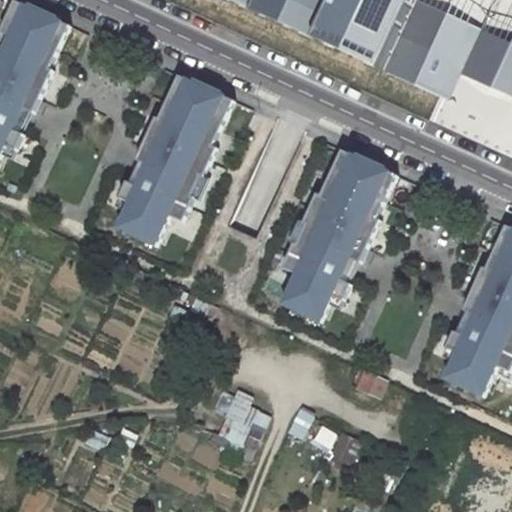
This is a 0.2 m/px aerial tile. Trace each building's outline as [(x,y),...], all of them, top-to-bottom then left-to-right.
[(231,0),(258,12),(321,41),(387,72),(452,101),(466,72),(511,93),(511,45),(485,33),(421,3),(422,0),(231,0)] [(54,71),(74,27),(61,21),(62,18),(35,6),(33,9),(20,3),(6,33),(15,37),(8,52),(0,48),(0,169),(11,147),(21,152),(28,136),(18,131),(28,109),(38,114),(58,72),(54,71)] [(0,46),(0,48),(8,52),(15,37),(6,33),(0,46)] [(197,84),(184,78),(164,121),(161,120),(141,161),(152,166),(142,188),(131,183),(124,199),(134,204),(122,230),(160,248),(174,217),(188,223),(199,199),(196,198),(205,177),(208,178),(221,150),(217,148),(208,144),(215,129),(224,133),(238,103),(224,96),(226,94),(198,81),(197,84)] [(28,109),(18,131),(28,136),(38,114),(28,109)] [(215,129),(208,144),(217,148),(224,133),(215,129)] [(381,220),(401,177),(387,171),(389,168),(361,156),(360,159),(346,152),(332,183),(341,187),(335,202),(326,198),(321,196),(308,224),(311,225),(301,246),(299,245),(288,269),(301,275),(287,306),(325,323),(337,297),(347,302),(354,286),(344,281),(354,259),(365,264),(384,222),(381,220)] [(131,183),(142,188),(152,166),(141,161),(131,183)] [(326,198),(335,202),(341,187),(332,183),(326,198)] [(511,228),(510,227),(490,271),(487,269),(468,311),(478,316),(468,338),(458,333),(450,349),(461,354),(449,380),(487,398),(501,367),(511,371),(511,228)] [(354,259),(344,281),(354,286),(365,264),(354,259)] [(458,333),(468,338),(478,316),(468,311),(458,333)] [(227,415),(220,438),(256,449),(268,413),(248,407),(251,398),(222,388),(214,411),(227,415)] [(511,511),(511,466),(466,448),(439,511),(511,511)]
